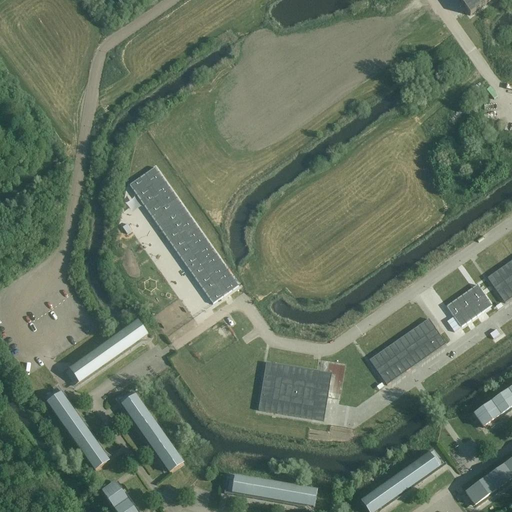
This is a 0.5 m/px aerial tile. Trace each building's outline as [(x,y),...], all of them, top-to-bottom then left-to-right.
[(459,0),(470,16),(493,0),(459,0)] [(214,306),(240,288),(156,169),(131,187),(214,306)] [(511,261),(487,279),(505,304),(511,298),(511,261)] [(489,312),(474,291),(443,313),(458,334),(489,312)] [(387,386),(446,345),(439,335),(429,320),(369,361),(387,386)] [(75,387),(140,341),(147,336),(138,324),(66,374),(71,382),(75,387)] [(331,374),(319,372),(266,364),(258,411),(324,422),(328,398),(331,374)] [(511,389),(474,416),(483,429),(511,408),(511,389)] [(108,463),(103,455),(58,391),(53,394),(45,400),(96,472),(108,463)] [(132,393),(125,398),(119,402),(165,467),(170,474),(183,465),(132,393)] [(376,511),(378,511),(443,465),(439,460),(434,453),(362,503),(368,511),(376,511)] [(511,461),(466,494),(475,507),(511,480),(511,461)] [(229,487),(227,493),(305,507),(314,508),(317,493),(230,477),(229,487)] [(135,511),(115,484),(103,493),(115,511),(135,511)]
